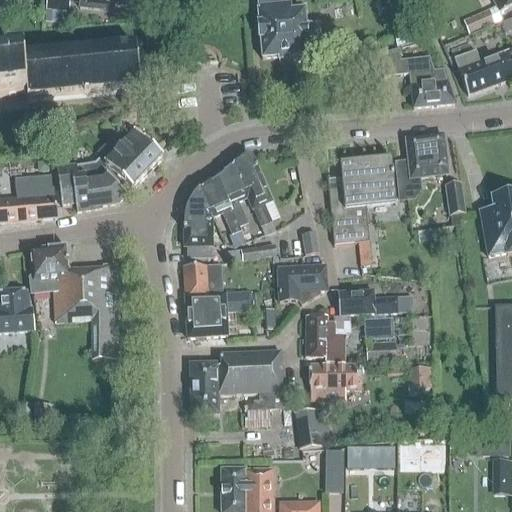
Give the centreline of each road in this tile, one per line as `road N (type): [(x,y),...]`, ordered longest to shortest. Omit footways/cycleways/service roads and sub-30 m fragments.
road 1 (residential): [(165,355),(267,348),(330,300),(305,136)]
road 2 (residential): [(305,136),(511,113)]
road 3 (residential): [(149,228),(171,194),(216,156),(241,144),(305,136)]
road 4 (residential): [(168,511),(165,355)]
road 5 (residential): [(149,228),(0,242)]
road 6 (residential): [(165,355),(149,228)]
